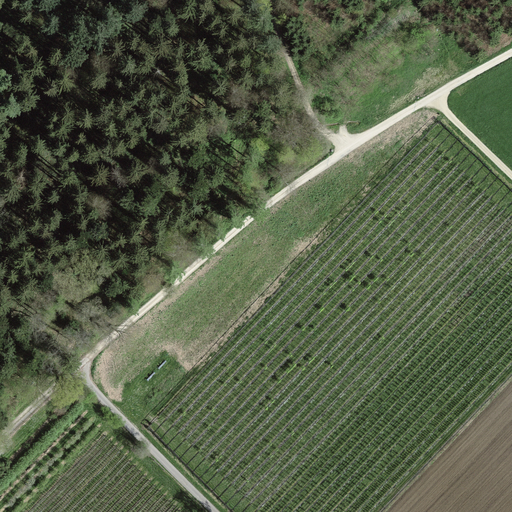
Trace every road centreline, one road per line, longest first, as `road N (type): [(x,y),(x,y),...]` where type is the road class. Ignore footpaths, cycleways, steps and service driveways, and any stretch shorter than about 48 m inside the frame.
road 1 (track): [(511,54),(342,148),(0,436)]
road 2 (unclassified): [(75,368),(215,511)]
road 3 (track): [(267,0),(305,100),(342,148)]
